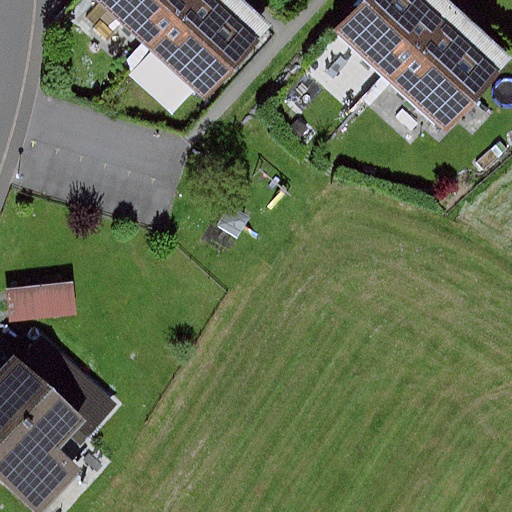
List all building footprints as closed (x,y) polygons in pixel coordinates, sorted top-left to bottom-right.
[(95,0),(151,52),(199,0),(95,0)] [(199,0),(151,52),(207,104),(276,31),(243,0),(199,0)] [(364,0),(336,31),(392,83),(461,10),(450,0),(364,0)] [(392,83),(448,136),(511,68),(511,57),(461,10),(392,83)] [(78,317),(74,284),(7,291),(11,324),(78,317)] [(81,445),(117,406),(40,337),(20,359),(16,355),(0,372),(0,480),(34,511),(44,511),(81,472),(59,452),(73,437),(81,445)]
